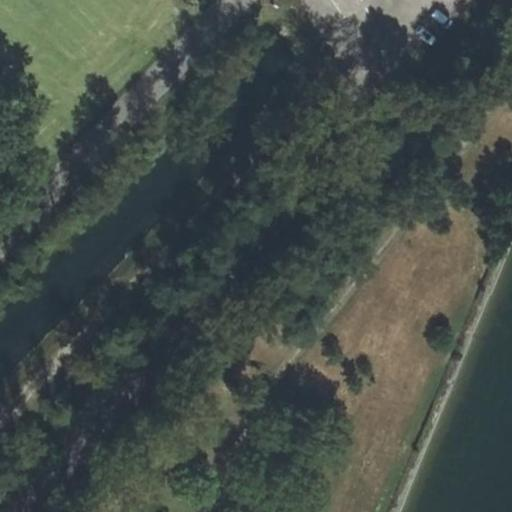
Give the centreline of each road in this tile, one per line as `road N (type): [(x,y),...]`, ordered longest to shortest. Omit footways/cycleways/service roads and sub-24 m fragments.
road 1 (track): [(412,0),(0,414)]
road 2 (track): [(209,511),(254,417),(511,66)]
road 3 (tertiary): [(240,0),(0,240)]
